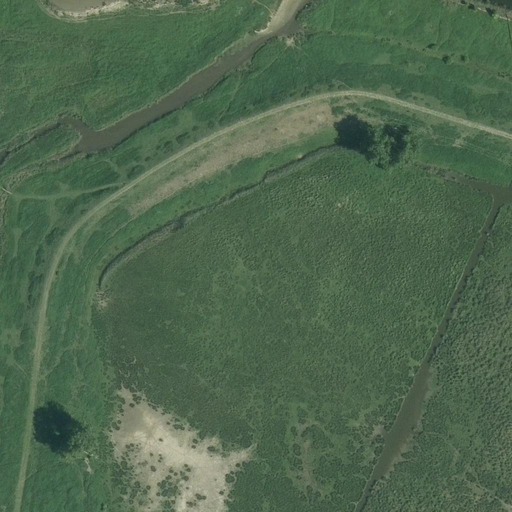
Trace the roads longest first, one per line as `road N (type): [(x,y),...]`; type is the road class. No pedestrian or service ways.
road 1 (track): [(132,183),(233,127),(337,93),(378,96),(511,137)]
road 2 (track): [(15,511),(53,266),(76,226),(132,183)]
